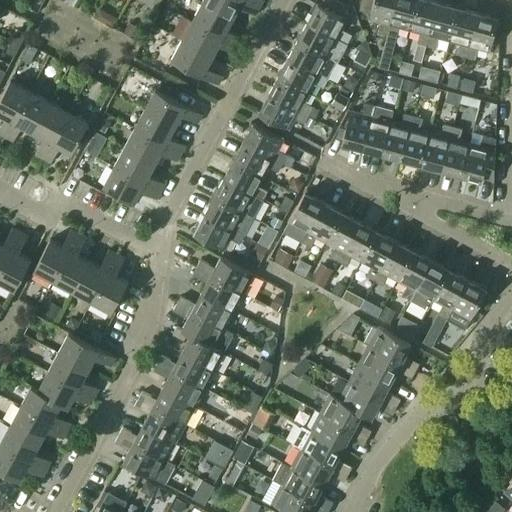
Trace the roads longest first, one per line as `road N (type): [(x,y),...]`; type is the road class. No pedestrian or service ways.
road 1 (residential): [(57,511),(123,383),(158,269),(149,248)]
road 2 (residential): [(149,248),(282,0)]
road 3 (residential): [(511,306),(489,333),(471,393),(414,421),(376,466),(352,511)]
road 4 (residential): [(511,269),(354,180)]
road 5 (residential): [(149,248),(63,200),(43,217),(0,191)]
road 6 (residential): [(510,220),(354,180)]
